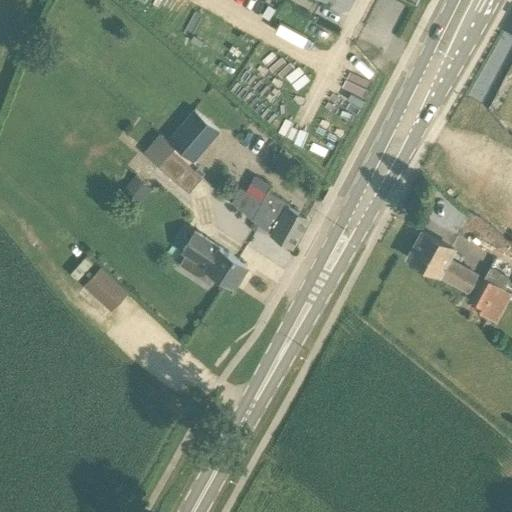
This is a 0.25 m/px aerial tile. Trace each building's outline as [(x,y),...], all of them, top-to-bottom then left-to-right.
[(195,110),(169,141),(193,162),(219,131),(195,110)] [(158,167),(189,193),(202,177),(172,151),(158,167)] [(137,207),(149,193),(132,179),(120,193),(137,207)] [(268,191),(261,204),(255,201),(257,196),(242,187),(234,201),(253,219),(261,226),(292,247),(308,218),(289,206),(290,204),(268,191)] [(247,265),(196,232),(184,250),(207,266),(206,267),(234,285),(247,265)] [(424,232),(409,258),(469,291),(477,275),(448,259),(453,248),(424,232)] [(469,301),(499,318),(511,294),(511,292),(504,288),(510,278),(488,266),(469,301)] [(126,291),(100,267),(85,284),(111,307),(126,291)]
